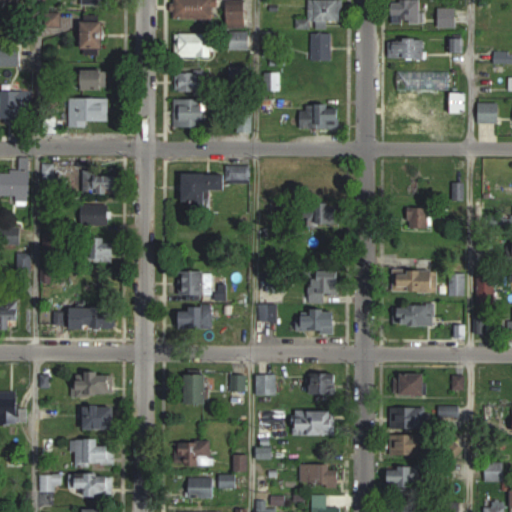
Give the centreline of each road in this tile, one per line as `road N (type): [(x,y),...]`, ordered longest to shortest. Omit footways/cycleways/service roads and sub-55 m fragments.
road 1 (residential): [(142,511),(149,0)]
road 2 (residential): [(363,511),(367,0)]
road 3 (residential): [(511,351),(145,351)]
road 4 (residential): [(511,147),(150,147)]
road 5 (residential): [(150,147),(0,146)]
road 6 (residential): [(145,351),(0,350)]
